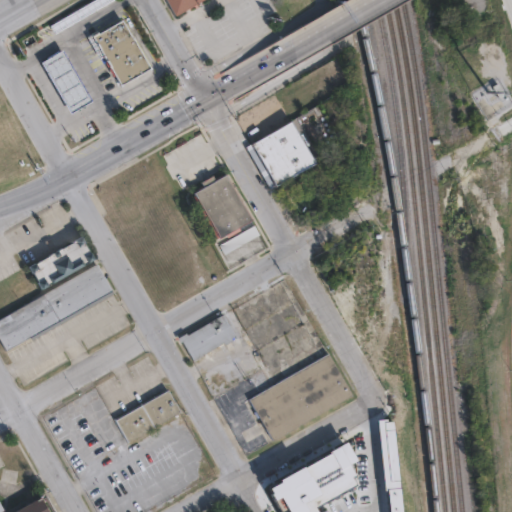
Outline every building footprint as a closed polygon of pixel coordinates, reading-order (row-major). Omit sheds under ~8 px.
[(110,0),(55,33),(51,26),(95,0),(110,0)] [(203,0),(175,16),(166,0),(203,0)] [(119,16),(150,66),(117,83),(87,31),(94,27),(96,29),(119,16)] [(91,102),(70,114),(41,62),(61,50),(91,102)] [(315,161),(270,189),(244,144),(249,140),(288,117),(315,161)] [(248,216),(214,236),(191,190),(222,171),(248,216)] [(267,248),(232,268),(219,245),(254,225),(267,248)] [(91,259),(41,288),(27,262),(76,233),(91,259)] [(112,290),(7,350),(0,337),(0,316),(95,262),(112,290)] [(236,336),(191,361),(177,339),(223,313),(236,336)] [(351,395),(275,440),(250,397),(325,351),(351,395)] [(181,412),(131,442),(115,417),(166,387),(181,412)] [(262,489),(272,483),(271,481),(296,467),(297,469),(323,454),(322,452),(341,442),(352,461),(345,465),(351,477),(347,479),(351,485),(311,508),(313,511),(318,511),(320,511),(280,511),(273,499),(267,502),(263,495),(265,494),(262,489)] [(52,511),(10,511),(42,494),(52,511)]
